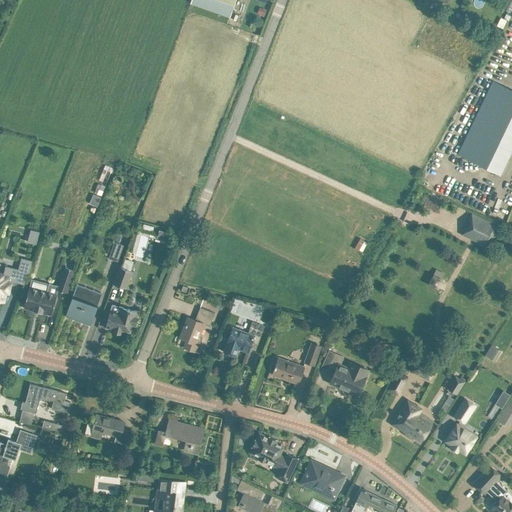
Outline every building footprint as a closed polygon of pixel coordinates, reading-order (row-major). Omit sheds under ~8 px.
[(230,15),(234,0),(191,0),(191,2),(230,15)] [(511,13),(511,12),(511,0),(507,0),(503,9),(511,13)] [(261,8),(258,14),(265,17),(268,10),(261,8)] [(501,17),(497,25),(504,29),(507,20),(501,17)] [(501,174),(511,150),(511,89),(493,81),(492,81),(493,81),(458,154),(501,175),(501,174)] [(101,198),(94,195),(90,204),(97,208),(101,198)] [(463,234),(489,247),(499,228),(473,214),(469,221),(471,222),(468,228),(466,227),(463,234)] [(26,242),(36,244),(39,232),(29,229),(26,242)] [(156,237),(167,241),(170,233),(159,229),(156,237)] [(360,239),(355,249),(359,251),(364,241),(360,239)] [(114,241),(108,258),(118,261),(124,245),(114,241)] [(19,269),(6,266),(4,275),(0,273),(0,300),(3,302),(6,291),(8,292),(11,283),(8,282),(9,279),(25,283),(33,261),(22,258),(19,269)] [(108,283),(112,285),(118,266),(113,265),(108,283)] [(59,286),(49,283),(47,292),(29,287),(24,307),(51,315),(58,290),(66,293),(74,270),(65,267),(59,286)] [(132,271),(120,267),(113,284),(126,288),(132,271)] [(65,316),(90,325),(102,293),(77,284),(65,316)] [(138,311),(112,304),(106,327),(113,329),(113,331),(121,333),(122,329),(130,331),(132,324),(136,325),(138,317),(136,316),(138,311)] [(199,336),(204,324),(210,326),(215,313),(200,307),(195,320),(187,317),(180,337),(186,340),(184,347),(195,351),(197,345),(201,346),(204,338),(199,336)] [(258,344),(261,335),(265,325),(252,320),(248,332),(233,326),(223,351),(236,356),(236,355),(235,355),(238,348),(248,352),(252,342),(258,344)] [(343,331),(341,336),(349,338),(349,341),(354,342),(356,335),(343,331)] [(314,364),(320,346),(312,343),(305,361),(314,364)] [(492,345),(486,356),(494,361),(501,350),(492,345)] [(362,383),(369,369),(350,360),(347,366),(340,363),(343,356),(336,353),(330,367),(336,369),(330,382),(357,395),(362,383)] [(298,382),(303,367),(278,358),(274,368),(275,368),(273,374),(298,382)] [(435,368),(428,365),(422,376),(427,378),(429,373),(432,374),(435,368)] [(407,378),(397,372),(387,390),(397,396),(407,378)] [(455,393),(465,380),(460,377),(459,378),(455,375),(451,381),(447,387),(455,393)] [(64,400),(66,392),(30,383),(30,384),(31,384),(26,402),(22,401),(20,409),(36,413),(39,399),(55,400),(52,409),(61,411),(61,410),(67,411),(67,412),(68,412),(70,401),(70,402),(64,400)] [(509,392),(503,388),(494,402),(501,406),(509,392)] [(421,441),(432,424),(417,415),(422,409),(407,399),(392,423),(405,432),(404,433),(413,439),(414,437),(421,441)] [(475,405),(465,399),(454,416),(464,422),(475,405)] [(511,406),(507,403),(497,419),(505,424),(511,411),(511,406)] [(120,436),(124,422),(96,414),(92,429),(93,429),(91,436),(100,438),(102,431),(120,436)] [(199,453),(205,428),(169,419),(166,431),(157,429),(154,443),(162,445),(164,435),(185,440),(183,449),(199,453)] [(66,425),(55,422),(54,430),(64,432),(66,425)] [(477,436),(463,428),(457,423),(445,441),(452,445),(451,448),(457,452),(458,449),(465,454),(477,436)] [(15,459),(20,444),(32,448),(37,435),(20,429),(16,441),(8,439),(6,445),(5,445),(5,446),(0,444),(1,442),(0,442),(0,443),(0,478),(2,473),(3,474),(9,470),(10,467),(8,462),(10,458),(15,459)] [(279,454),(283,446),(274,443),(276,439),(269,436),(269,438),(260,433),(256,440),(255,439),(252,446),(255,447),(253,452),(260,456),(259,459),(265,462),(266,461),(274,465),(275,464),(281,466),(276,476),(287,482),(298,458),(287,453),(285,457),(279,454)] [(71,461),(70,469),(77,470),(78,462),(71,461)] [(335,494),(343,478),(343,477),(342,476),(342,475),(341,475),(314,462),(313,461),(312,461),(312,462),(311,462),(310,463),(302,479),(302,480),(302,481),(303,482),(304,483),(305,484),(330,496),(331,496),(333,496),(334,496),(334,495),(335,494)] [(511,511),(511,502),(511,501),(509,502),(502,496),(507,490),(496,480),(501,475),(491,465),(474,483),(484,493),(486,491),(497,501),(490,508),(494,511),(511,511)] [(138,473),(137,481),(145,482),(146,474),(138,473)] [(181,511),(183,499),(175,498),(177,480),(160,478),(159,489),(158,489),(157,496),(166,497),(164,510),(155,509),(154,511),(181,511)] [(275,511),(282,499),(272,495),(268,504),(260,500),(264,491),(241,480),(237,489),(244,493),(239,503),(254,510),(252,511),(275,511)] [(393,511),(396,505),(367,491),(367,490),(364,489),(362,488),(358,498),(350,511),(365,511),(370,503),(381,509),(379,511),(393,511)]
